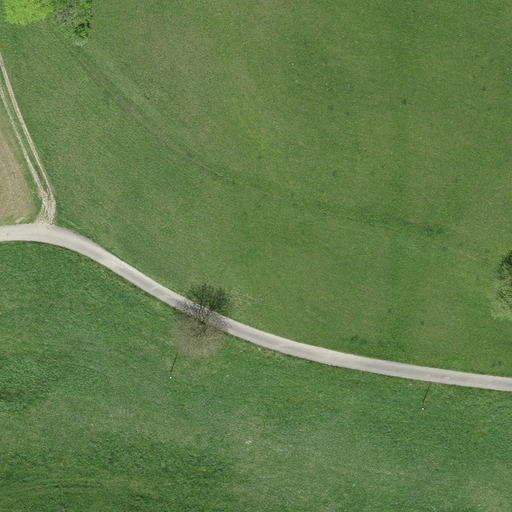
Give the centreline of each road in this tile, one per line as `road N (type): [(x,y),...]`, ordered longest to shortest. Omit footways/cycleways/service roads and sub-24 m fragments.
road 1 (unclassified): [(511,383),(287,350),(186,310),(71,244),(0,237)]
road 2 (track): [(45,237),(50,202),(0,66)]
